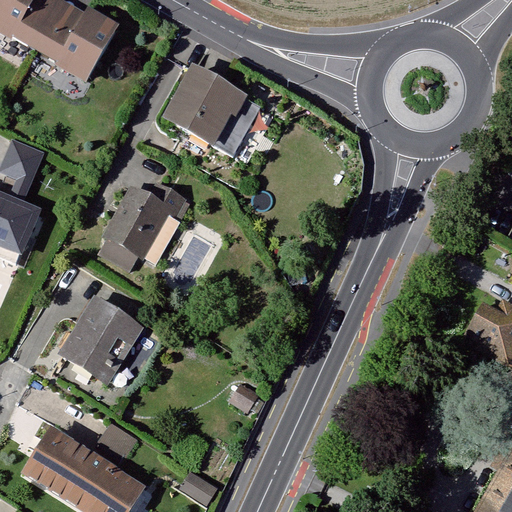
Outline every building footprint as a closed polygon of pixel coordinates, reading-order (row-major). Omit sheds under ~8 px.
[(122,31),(67,0),(2,0),(0,5),(0,39),(88,89),(122,31)] [(250,101),(199,70),(166,125),(216,156),(250,101)] [(11,140),(3,172),(18,175),(14,195),(33,200),(45,148),(11,140)] [(151,201),(133,191),(105,240),(109,243),(101,258),(132,276),(141,260),(147,263),(172,220),(181,225),(193,205),(160,186),(151,201)] [(47,217),(0,197),(0,253),(27,265),(47,217)] [(148,332),(97,301),(59,363),(111,394),(148,332)] [(98,447),(125,461),(139,435),(112,421),(98,447)] [(141,511),(152,495),(50,433),(23,478),(79,511),(141,511)] [(511,511),(511,435),(470,511),(511,511)]
